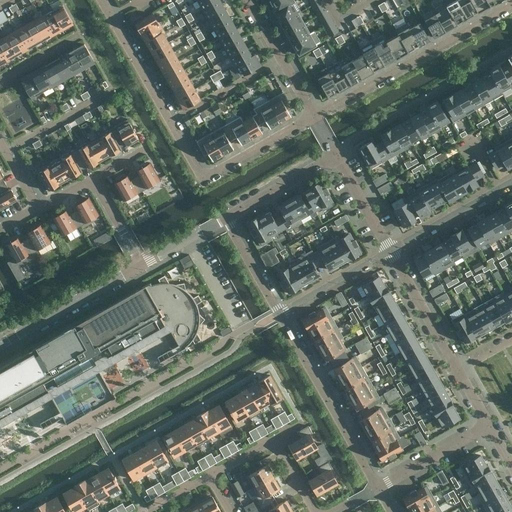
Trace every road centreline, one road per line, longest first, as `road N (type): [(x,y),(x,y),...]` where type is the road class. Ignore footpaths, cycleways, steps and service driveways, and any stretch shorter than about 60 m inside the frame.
road 1 (residential): [(103,0),(199,175),(314,116)]
road 2 (residential): [(511,4),(314,116)]
road 3 (residential): [(337,156),(511,51)]
road 4 (residential): [(281,313),(379,488)]
road 5 (unclassified): [(0,345),(139,267)]
road 6 (residential): [(391,251),(511,181)]
road 7 (residential): [(391,251),(456,370)]
road 8 (residential): [(314,116),(248,0)]
road 9 (residential): [(227,218),(337,156)]
road 10 (residential): [(391,251),(281,313)]
road 11 (residential): [(379,488),(488,427)]
